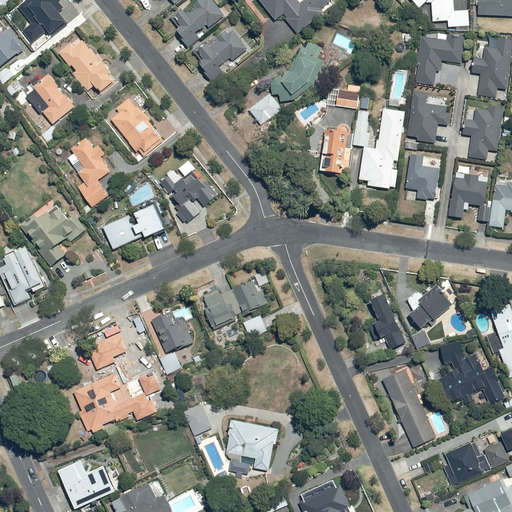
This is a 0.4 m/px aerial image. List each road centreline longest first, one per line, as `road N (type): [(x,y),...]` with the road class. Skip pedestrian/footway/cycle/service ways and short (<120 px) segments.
road 1 (residential): [(283,231),(403,511)]
road 2 (residential): [(0,347),(266,232)]
road 3 (residential): [(104,0),(239,166),(261,203),(266,232)]
road 4 (residential): [(283,231),(511,259)]
